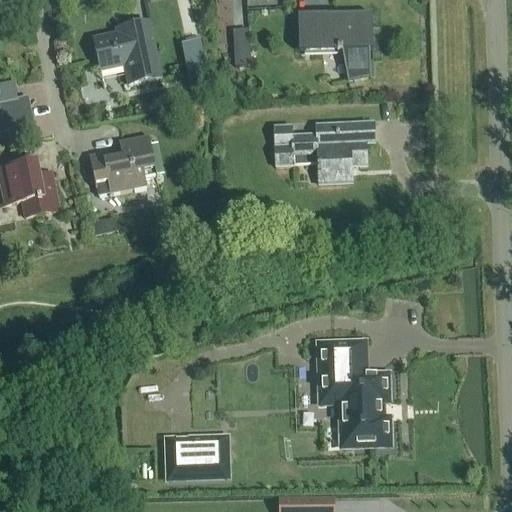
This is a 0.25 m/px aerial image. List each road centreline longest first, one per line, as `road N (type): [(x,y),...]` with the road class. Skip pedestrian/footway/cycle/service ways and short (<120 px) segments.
road 1 (residential): [(511,422),(493,0)]
road 2 (residential): [(38,0),(66,145)]
